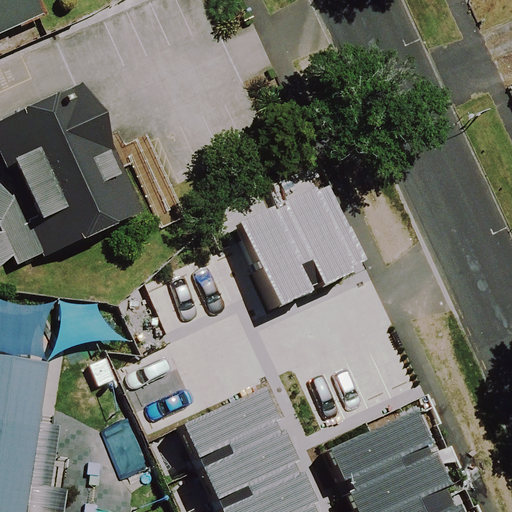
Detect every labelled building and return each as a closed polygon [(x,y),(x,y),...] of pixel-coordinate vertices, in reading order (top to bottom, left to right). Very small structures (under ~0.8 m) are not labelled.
[(0,0),(0,26),(46,6),(42,0),(0,0)] [(0,254),(9,273),(131,217),(71,87),(0,119),(0,178),(1,180),(0,180),(0,254)] [(29,511),(52,357),(0,349),(0,511),(29,511)] [(229,431),(187,349),(123,381),(165,464),(229,431)] [(368,511),(350,476),(296,502),(288,486),(236,511),(368,511)]
